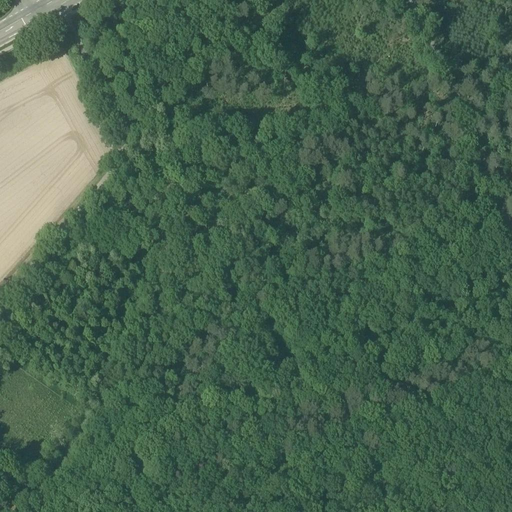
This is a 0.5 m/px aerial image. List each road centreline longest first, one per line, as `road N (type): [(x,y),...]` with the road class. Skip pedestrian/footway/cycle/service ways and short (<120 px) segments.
road 1 (track): [(0,298),(128,151),(58,4)]
road 2 (track): [(411,0),(469,126)]
